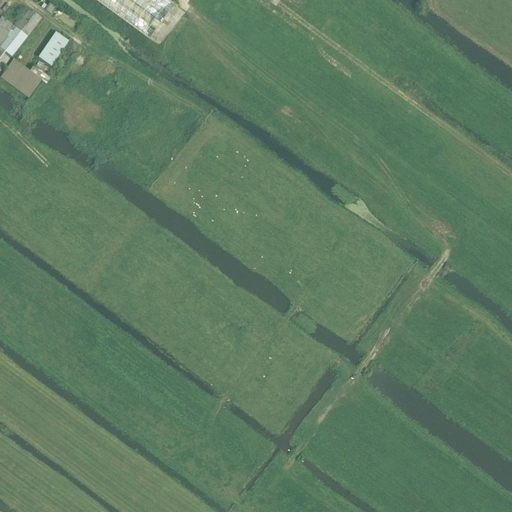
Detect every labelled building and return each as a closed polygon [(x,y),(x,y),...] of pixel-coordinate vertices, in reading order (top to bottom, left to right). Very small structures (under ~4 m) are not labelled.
[(94,0),(150,40),(175,6),(167,0),(94,0)] [(50,14),(55,7),(50,3),(45,10),(50,14)] [(13,26),(5,20),(2,18),(0,20),(0,72),(41,18),(27,8),(13,26)] [(51,67),(69,42),(56,33),(39,58),(51,67)] [(31,72),(14,60),(1,78),(29,99),(42,82),(46,85),(51,78),(46,74),(49,71),(43,66),(40,63),(35,69),(34,68),(31,72)]
